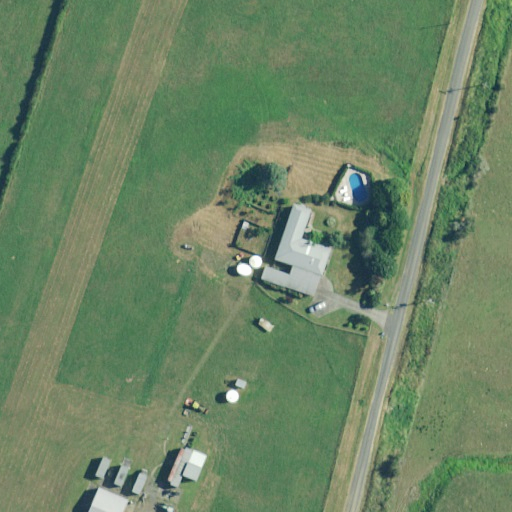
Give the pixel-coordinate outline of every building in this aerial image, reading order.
[(314,211),(294,204),(276,259),(293,265),(290,274),(266,266),(262,278),(314,296),(330,248),(304,239),(314,211)] [(254,253),(250,262),(260,267),(264,258),(254,253)] [(189,373),(195,361),(188,357),(182,369),(189,373)] [(178,487),(183,475),(197,480),(207,455),(194,450),(184,446),(168,482),(178,487)] [(123,511),(129,500),(100,487),(89,511),(123,511)]
